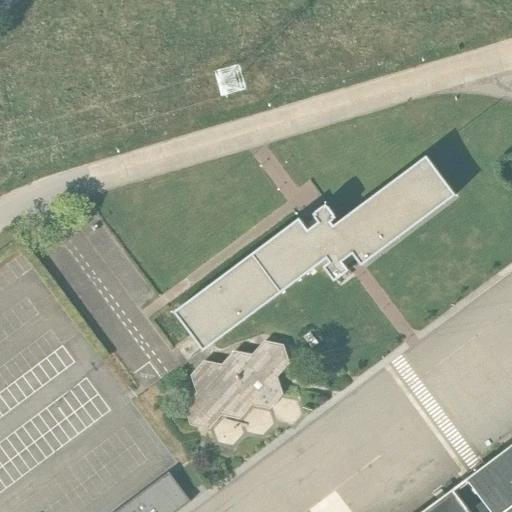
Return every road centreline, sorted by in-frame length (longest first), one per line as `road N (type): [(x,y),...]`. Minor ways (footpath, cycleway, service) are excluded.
road 1 (unclassified): [(0,215),(19,202),(511,55)]
road 2 (unknown): [(127,412),(0,510)]
road 3 (unknown): [(127,412),(160,468),(153,484),(114,511)]
road 4 (unknown): [(0,308),(15,297),(40,298),(90,362)]
